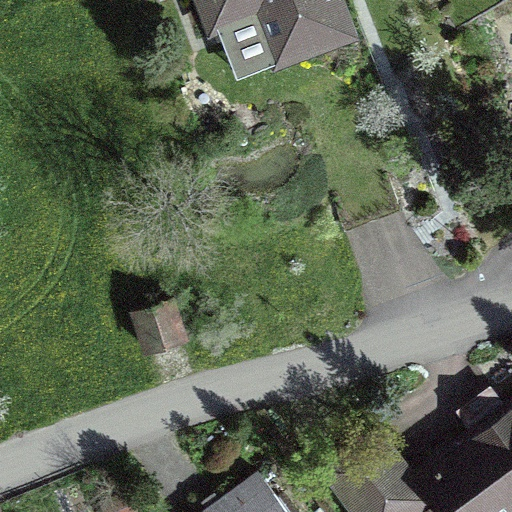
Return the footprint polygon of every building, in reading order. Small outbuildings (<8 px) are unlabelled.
[(347,31),(335,0),(201,0),(212,28),(222,24),(239,71),(347,31)] [(143,348),(190,333),(176,291),(129,306),(143,348)] [(511,511),(511,388),(503,396),(492,381),(456,406),(468,422),(411,463),(383,425),(322,469),(353,511),(511,511)] [(295,511),(259,463),(219,492),(214,485),(200,495),(205,502),(191,511),(295,511)] [(98,497),(104,511),(136,511),(124,485),(98,497)]
